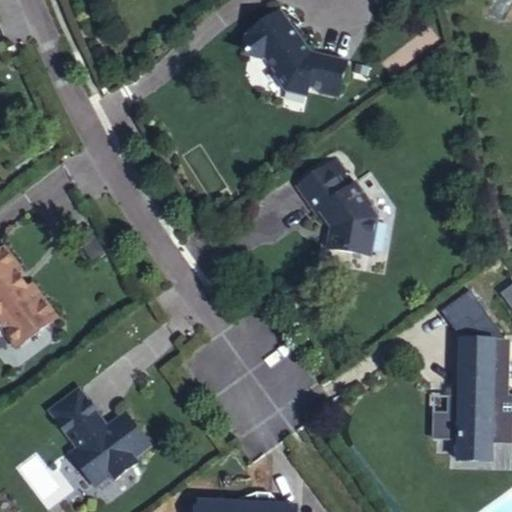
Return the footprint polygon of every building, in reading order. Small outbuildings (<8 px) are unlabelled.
[(346,63),(311,54),(281,12),(272,18),(270,27),(262,26),(247,37),(245,51),(250,58),(263,60),(265,58),(277,74),(276,77),(286,92),(293,87),(308,90),(309,87),(339,94),(346,63)] [(335,226),(331,228),(328,249),(372,257),(378,218),(370,206),(371,205),(357,184),(349,190),(331,164),(297,188),(316,214),(323,209),(335,226)] [(17,348),(58,318),(37,291),(29,289),(17,273),(18,265),(5,248),(0,251),(0,327),(2,328),(17,348)] [(511,397),(508,397),(510,342),(462,341),(460,399),(466,399),(465,415),(435,414),(434,439),(460,439),(459,454),(492,455),(492,443),(511,443),(511,397)] [(96,424),(98,414),(80,389),(50,412),(78,449),(71,454),(97,488),(112,477),(115,481),(138,464),(136,460),(151,448),(125,414),(102,431),(96,424)] [(198,511),(298,511),(298,509),(199,503),(198,511)]
